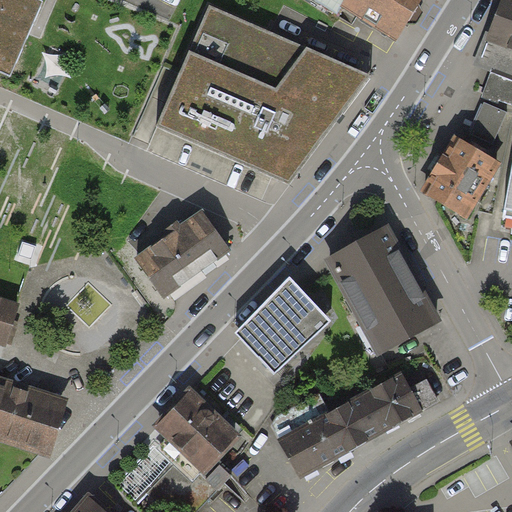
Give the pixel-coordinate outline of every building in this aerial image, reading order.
[(43,5),(31,0),(0,0),(0,73),(11,78),(43,5)] [(309,0),(339,18),(345,9),(350,0),(309,0)] [(397,42),(421,0),(350,0),(345,9),(397,42)] [(511,0),(503,0),(480,64),(504,73),(511,75),(511,0)] [(372,78),(211,8),(157,128),(289,185),(372,78)] [(511,75),(504,73),(495,99),(511,104),(511,75)] [(484,103),(471,135),(494,145),(508,113),(484,103)] [(466,216),(498,164),(457,139),(426,191),(466,216)] [(227,251),(204,215),(186,226),(170,203),(157,222),(169,238),(137,261),(163,298),(227,251)] [(440,322),(389,229),(328,263),(379,355),(440,322)] [(325,319),(293,285),(239,334),(271,369),(325,319)] [(16,307),(0,301),(0,340),(5,342),(16,307)] [(399,377),(274,448),(294,481),(418,411),(399,377)] [(59,403),(0,384),(0,436),(44,450),(59,403)] [(234,436),(189,396),(149,440),(194,480),(234,436)] [(102,511),(93,503),(85,511),(102,511)]
